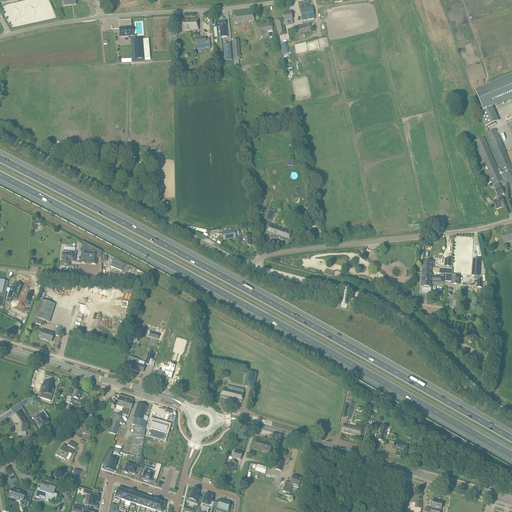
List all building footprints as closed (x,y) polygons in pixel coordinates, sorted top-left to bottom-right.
[(311,5),(299,7),(302,19),(314,17),(311,5)] [(253,12),(233,14),(234,24),(254,21),(253,12)] [(291,18),(290,13),(283,15),(284,21),(281,22),(280,20),(276,21),(279,36),(284,35),(282,25),(292,23),(291,18)] [(198,30),(198,19),(178,20),(178,30),(178,31),(198,30)] [(226,32),(225,21),(215,22),(216,27),(220,27),(220,32),(226,32)] [(273,29),(271,23),(256,26),(258,35),(262,35),(261,32),(273,29)] [(311,31),(310,24),(294,27),(296,35),(311,31)] [(120,29),(119,29),(120,37),(130,36),(133,36),(132,36),(132,27),(126,28),(126,29),(120,29)] [(206,37),(195,38),(196,51),(198,51),(198,53),(203,53),(203,51),(205,51),(205,50),(211,49),(209,38),(206,39),(206,37)] [(136,40),(133,40),(135,60),(144,59),(144,60),(150,60),(148,39),(142,40),(136,40)] [(230,44),(223,44),(224,60),(231,59),(230,44)] [(511,74),(475,90),(483,111),(511,98),(511,74)] [(501,168),(503,172),(511,192),(511,166),(496,129),(486,133),(501,168)] [(503,172),(501,168),(498,170),(484,137),(474,142),(492,183),(489,184),(491,188),(494,187),(493,185),(503,181),(499,174),(503,172)] [(504,194),(501,188),(495,190),(498,196),(499,199),(493,202),(496,210),(505,206),(502,198),(501,195),(504,194)] [(274,213),(268,211),(265,219),(271,222),(274,213)] [(270,223),(267,222),(266,227),(268,228),(266,234),(273,236),(273,235),(277,236),(276,238),(288,242),(291,232),(270,224),(270,223)] [(511,241),(511,230),(502,234),(505,243),(511,241)] [(236,239),(234,231),(222,233),(223,241),(236,239)] [(251,246),(249,235),(242,236),(238,237),(240,244),(243,243),(244,247),(251,246)] [(63,263),(62,266),(64,266),(65,267),(67,268),(68,267),(69,267),(70,262),(75,262),(75,255),(70,255),(70,254),(69,254),(69,251),(64,251),(64,253),(62,253),(61,263),(63,263)] [(81,253),(80,263),(86,264),(86,263),(91,264),(96,265),(97,255),(81,253)] [(123,271),(125,263),(113,259),(111,267),(123,271)] [(439,274),(445,274),(446,274),(449,274),(452,274),(453,267),(451,267),(452,259),(445,259),(445,266),(440,266),(439,274)] [(472,272),(472,276),(480,276),(481,259),(473,259),(472,263),(477,263),(477,272),(472,272)] [(428,273),(433,273),(433,262),(423,262),(422,273),(428,273)] [(439,283),(444,283),(444,275),(440,275),(439,278),(432,277),(433,273),(428,273),(422,273),(421,287),(423,287),(423,288),(422,288),(422,292),(431,292),(431,288),(430,288),(430,287),(432,287),(432,284),(439,284),(439,283)] [(475,279),(475,276),(446,274),(446,282),(452,282),(452,285),(459,285),(459,284),(461,284),(462,278),(475,279)] [(10,288),(5,304),(9,306),(12,297),(18,299),(21,288),(16,286),(15,290),(10,288)] [(54,303),(44,299),(43,301),(41,300),(34,318),(32,325),(35,326),(35,324),(41,326),(43,321),(49,323),(55,305),(53,305),(54,303)] [(11,310),(9,315),(19,321),(22,316),(11,310)] [(39,339),(51,342),(54,334),(42,330),(39,339)] [(178,344),(174,356),(182,358),(185,347),(178,344)] [(149,352),(147,357),(145,364),(149,365),(151,358),(154,359),(155,354),(149,352)] [(130,357),(128,363),(127,368),(143,373),(145,366),(138,364),(139,360),(130,357)] [(157,369),(156,374),(165,377),(166,377),(171,379),(175,365),(169,363),(168,367),(162,365),(161,370),(157,369)] [(257,374),(247,371),(244,386),(254,389),(257,374)] [(196,376),(185,372),(182,382),(194,386),(194,385),(198,386),(200,378),(196,377),(196,376)] [(47,382),(42,399),(55,403),(60,386),(58,385),(59,382),(50,381),(49,383),(47,382)] [(221,397),(242,402),(245,390),(228,386),(227,390),(223,389),(221,397)] [(71,398),(68,409),(75,411),(76,408),(77,408),(79,407),(80,406),(82,402),(78,401),(81,393),(75,391),(72,398),(71,398)] [(22,407),(33,400),(28,398),(20,404),(22,407)] [(119,398),(116,406),(124,408),(122,414),(129,417),(133,403),(119,398)] [(130,455),(141,458),(145,429),(146,422),(143,421),(147,406),(138,403),(138,404),(133,418),(134,418),(132,425),(135,425),(130,455)] [(354,404),(349,403),(345,417),(350,418),(353,409),(354,404)] [(42,415),(35,419),(39,425),(38,426),(40,429),(41,428),(41,429),(42,429),(46,427),(45,426),(48,424),(46,420),(49,418),(44,411),(40,413),(42,415)] [(20,412),(12,418),(16,424),(16,425),(16,427),(16,432),(17,432),(17,437),(22,437),(22,431),(26,431),(28,431),(28,424),(25,420),(22,417),(23,416),(20,412)] [(112,424),(109,432),(112,433),(116,435),(119,425),(121,416),(115,414),(112,424)] [(152,421),(149,433),(151,434),(150,436),(163,440),(163,438),(165,438),(169,426),(152,421)] [(355,437),(360,438),(362,428),(357,427),(356,428),(343,425),(343,427),(342,432),(355,435),(355,437)] [(376,434),(375,439),(377,439),(377,440),(383,442),(388,429),(381,427),(378,435),(376,434)] [(83,429),(81,435),(89,437),(91,432),(83,429)] [(255,438),(254,443),(252,449),(261,452),(270,454),(273,443),(255,438)] [(407,445),(395,441),(393,447),(406,451),(407,445)] [(58,451),(56,455),(65,460),(69,454),(71,456),(77,446),(70,442),(68,446),(68,447),(68,448),(63,445),(60,452),(58,451)] [(234,451),(233,456),(232,458),(231,462),(235,463),(236,459),(240,460),(241,458),(242,454),(234,451)] [(106,456),(102,464),(103,462),(108,464),(107,466),(106,470),(113,472),(117,460),(106,456)] [(126,464),(123,473),(128,474),(128,473),(131,474),(135,476),(136,472),(138,467),(143,469),(145,460),(141,458),(139,463),(137,462),(135,467),(126,464)] [(275,469),(281,471),(284,461),(278,459),(275,469)] [(227,470),(235,472),(237,464),(230,462),(227,470)] [(144,475),(142,479),(144,480),(144,481),(148,482),(149,482),(150,482),(150,483),(151,483),(152,479),(157,480),(161,465),(157,464),(155,470),(150,469),(149,472),(144,470),(143,475),(144,475)] [(257,465),(255,471),(264,474),(266,468),(257,465)] [(65,473),(62,482),(69,485),(71,481),(78,483),(82,472),(74,470),(72,475),(65,473)] [(282,491),(286,493),(285,496),(289,497),(292,486),(298,488),(301,480),(301,478),(293,475),(290,483),(285,482),(282,491)] [(38,489),(35,497),(39,499),(40,497),(46,499),(45,501),(48,501),(49,499),(56,501),(57,495),(54,494),(56,488),(50,486),(49,488),(42,485),(42,484),(42,483),(40,490),(38,489)] [(118,489),(114,500),(120,501),(123,490),(122,490),(118,489)] [(190,495),(188,501),(198,504),(199,504),(201,498),(200,498),(197,497),(199,492),(192,489),(192,492),(191,491),(190,494),(190,495)] [(12,490),(9,497),(20,501),(25,502),(24,507),(23,507),(22,509),(22,510),(23,511),(22,511),(27,511),(32,497),(25,495),(25,494),(12,490)] [(84,490),(83,494),(87,495),(86,497),(88,497),(87,502),(89,502),(88,506),(95,507),(96,504),(97,504),(98,497),(92,496),(93,493),(84,490)] [(123,490),(120,501),(121,500),(125,501),(128,492),(127,491),(123,490)] [(128,492),(125,501),(131,503),(134,494),(130,493),(128,492)] [(134,494),(131,503),(136,505),(139,495),(135,494),(136,494),(134,494)] [(205,495),(201,506),(211,510),(212,508),(214,503),(212,502),(211,502),(211,501),(212,497),(211,497),(211,496),(207,494),(206,495),(205,495)] [(139,495),(136,505),(141,506),(144,497),(142,496),(139,495)] [(71,496),(64,500),(68,506),(72,503),(71,502),(73,500),(71,496)] [(144,497),(141,506),(146,508),(149,499),(146,498),(144,497)] [(149,499),(146,508),(151,510),(154,500),(152,500),(149,499)] [(154,500),(151,510),(156,511),(159,502),(157,501),(154,500)] [(220,501),(217,509),(224,511),(224,510),(229,511),(230,507),(229,507),(230,502),(225,500),(224,502),(220,501)] [(434,500),(433,505),(430,511),(440,511),(443,502),(434,500)] [(159,502),(156,511),(158,511),(162,511),(165,504),(161,503),(159,502)]
